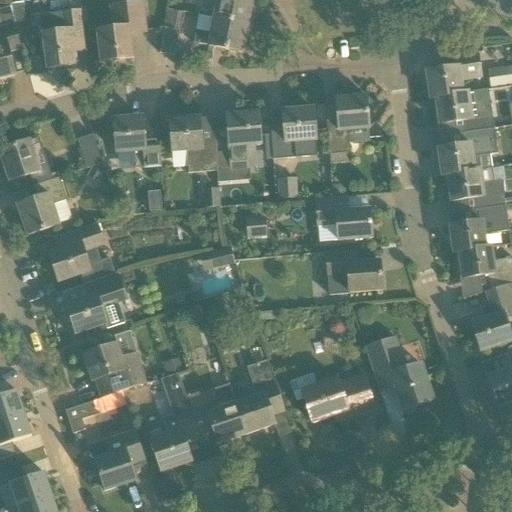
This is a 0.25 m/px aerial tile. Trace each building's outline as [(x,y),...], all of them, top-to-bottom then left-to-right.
[(213,18),(248,24),(252,0),(195,0),(216,4),(213,18)] [(133,59),(130,35),(146,33),(142,2),(117,6),(120,29),(97,32),(101,63),(133,59)] [(0,10),(0,25),(1,29),(0,29),(0,79),(14,76),(8,53),(21,50),(10,8),(0,10)] [(61,15),(40,17),(42,35),(47,70),(77,66),(75,52),(74,43),(85,41),(82,12),(61,15)] [(196,31),(194,44),(209,46),(208,47),(243,53),(248,24),(213,18),(210,34),(196,31)] [(164,29),(163,34),(160,54),(174,57),(179,31),(164,29)] [(481,77),(477,53),(446,58),(447,59),(449,58),(451,69),(426,73),(430,99),(463,94),(460,80),(481,77)] [(511,85),(511,66),(487,70),(490,89),(504,87),(511,85)] [(464,122),(466,134),(493,129),(490,104),(469,107),(467,93),(463,94),(430,99),(430,100),(435,99),(439,120),(437,121),(437,122),(439,121),(439,126),(464,122)] [(326,124),(329,155),(350,153),(348,131),(369,130),(366,97),(336,100),(338,123),(326,124)] [(295,142),(314,141),(316,141),(313,110),(282,112),(284,132),(271,133),(273,160),(296,158),(295,142)] [(229,141),(215,142),(218,172),(249,169),(247,147),(260,146),(258,114),(227,116),(227,117),(228,136),(229,141)] [(144,142),(142,118),(114,120),(116,154),(134,152),(136,169),(161,166),(159,141),(144,142)] [(218,172),(215,142),(201,143),(200,119),(170,121),(172,153),(186,152),(188,174),(218,172)] [(442,177),(447,176),(486,170),(484,155),(497,153),(493,129),(466,134),(468,145),(438,150),(442,177)] [(77,141),(87,169),(102,164),(93,136),(77,141)] [(39,171),(29,142),(0,151),(0,154),(9,182),(30,176),(34,186),(53,180),(49,168),(39,171)] [(477,211),(505,206),(501,181),(493,182),(491,169),(486,170),(447,176),(450,198),(448,198),(448,199),(450,199),(451,203),(475,199),(477,211)] [(59,178),(53,180),(34,186),(38,199),(17,206),(27,236),(59,226),(52,206),(67,201),(59,178)] [(296,179),(277,180),(279,200),(298,199),(296,179)] [(1,199),(5,207),(33,194),(29,186),(1,199)] [(219,206),(218,189),(203,190),(204,207),(219,206)] [(319,243),(325,242),(325,243),(372,239),(369,210),(348,212),(347,198),(315,201),(319,243)] [(453,254),(458,254),(486,249),(483,235),(509,231),(505,206),(477,211),(479,222),(449,227),(453,254)] [(246,240),(267,238),(265,218),(245,220),(246,240)] [(84,285),(115,275),(109,259),(101,262),(96,249),(105,246),(98,224),(53,239),(57,252),(48,255),(58,283),(81,275),(84,285)] [(229,247),(210,252),(215,270),(234,265),(229,247)] [(487,276),(489,292),(511,285),(511,284),(511,258),(493,262),(491,248),(486,249),(458,254),(462,275),(460,275),(460,276),(462,276),(462,280),(487,276)] [(356,252),(325,254),(327,279),(347,277),(349,294),(382,291),(380,262),(357,264),(356,252)] [(115,275),(84,285),(89,299),(66,306),(75,335),(107,325),(108,329),(124,324),(117,303),(126,301),(117,274),(115,275)] [(493,317),(471,325),(480,353),(511,343),(505,320),(511,317),(511,286),(511,285),(489,292),(486,293),(493,317)] [(391,378),(394,388),(402,412),(433,401),(421,365),(406,370),(396,339),(365,349),(377,383),(380,393),(381,392),(378,383),(391,378)] [(136,354),(132,356),(122,359),(118,345),(83,356),(91,383),(95,381),(102,400),(120,393),(146,384),(136,354)] [(489,378),(498,408),(511,403),(511,354),(508,356),(506,356),(511,370),(489,378)] [(179,360),(163,364),(167,377),(182,372),(179,360)] [(256,397),(236,404),(247,435),(275,426),(272,417),(285,412),(268,361),(246,369),(256,397)] [(169,377),(167,378),(173,398),(185,395),(183,389),(178,374),(169,377)] [(295,403),(304,400),(312,424),(343,414),(345,420),(375,410),(363,375),(339,383),(338,379),(316,387),(312,376),(289,383),(295,403)] [(191,410),(201,440),(215,436),(218,445),(247,435),(236,404),(221,410),(215,393),(208,390),(187,397),(191,410)] [(0,422),(24,414),(16,391),(0,396),(0,422)] [(100,414),(99,412),(96,402),(65,412),(73,434),(85,430),(82,420),(100,414)] [(144,459),(145,459),(155,455),(161,473),(192,463),(185,443),(199,438),(200,441),(201,440),(191,410),(160,420),(165,436),(151,441),(147,428),(135,432),(144,459)] [(31,437),(24,414),(0,422),(0,460),(16,455),(12,443),(31,437)] [(91,446),(91,447),(96,461),(95,461),(105,492),(135,482),(129,463),(142,458),(143,462),(144,462),(144,459),(135,432),(135,431),(91,446)] [(44,473),(24,480),(20,469),(0,475),(0,485),(1,488),(10,484),(17,507),(51,496),(44,473)] [(56,511),(51,496),(17,507),(19,511),(56,511)]
